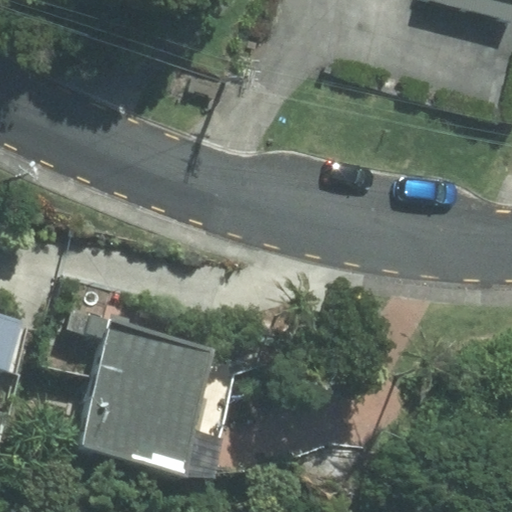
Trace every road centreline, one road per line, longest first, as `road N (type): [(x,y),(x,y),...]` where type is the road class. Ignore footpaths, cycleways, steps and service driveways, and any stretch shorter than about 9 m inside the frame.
road 1 (residential): [(511,244),(284,209),(177,173),(0,95)]
road 2 (unknown): [(177,173),(242,0)]
